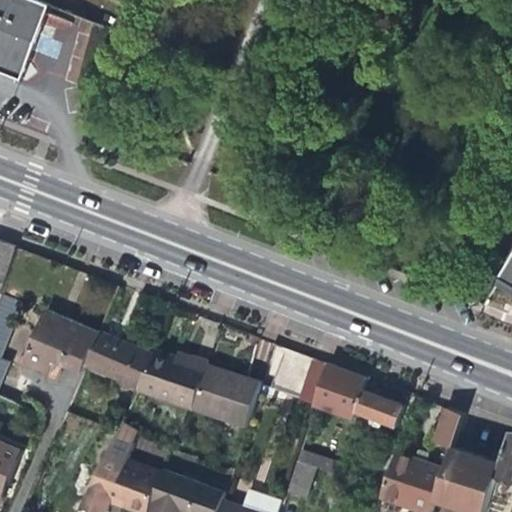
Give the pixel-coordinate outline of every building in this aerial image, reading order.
[(0,0),(0,68),(23,77),(52,3),(43,0),(0,0)] [(11,271),(12,266),(18,245),(0,238),(0,292),(4,294),(7,287),(11,271)] [(511,256),(506,267),(501,275),(511,281),(511,256)] [(4,294),(0,304),(0,355),(2,356),(24,301),(4,294)] [(86,371),(88,364),(102,331),(51,310),(28,361),(54,372),(59,360),(86,371)] [(88,364),(142,387),(155,353),(102,331),(88,364)] [(319,405),(320,403),(333,363),(286,345),(272,389),(319,405)] [(141,389),(197,408),(212,365),(213,360),(197,355),(196,357),(194,361),(180,356),(157,348),(155,353),(142,387),(141,389)] [(182,352),(180,356),(194,361),(196,357),(182,352)] [(0,388),(11,360),(2,356),(0,355),(0,388)] [(320,403),(359,417),(368,389),(372,378),(348,368),(333,363),(320,403)] [(264,381),(212,365),(197,408),(250,425),(264,381)] [(383,395),(368,389),(359,417),(346,455),(352,457),(354,452),(358,453),(372,415),(400,426),(409,405),(383,395)] [(457,447),(468,414),(449,407),(438,440),(457,447)] [(118,435),(137,441),(142,430),(125,420),(118,435)] [(102,511),(105,511),(109,502),(111,497),(152,510),(165,473),(129,461),(137,441),(118,435),(108,454),(103,464),(87,495),(82,505),(102,511)] [(0,493),(6,496),(25,450),(0,439),(0,493)] [(511,445),(506,464),(502,473),(511,476),(511,445)] [(371,462),(392,469),(396,454),(377,447),(371,462)] [(486,511),(488,511),(502,473),(506,464),(486,457),(457,447),(449,469),(445,483),(440,496),(458,502),(486,511)] [(424,450),(421,458),(431,462),(434,454),(433,450),(428,448),(424,450)] [(304,449),(301,459),(319,466),(330,469),(333,459),(304,449)] [(445,483),(449,469),(431,462),(421,458),(400,451),(385,496),(431,511),(434,511),(440,496),(445,483)] [(309,496),(319,466),(301,459),(290,489),(309,496)] [(333,459),(330,469),(340,473),(343,463),(333,459)] [(166,470),(165,473),(152,510),(151,511),(220,511),(225,500),(229,489),(166,470)] [(252,489),(246,507),(261,511),(282,511),(287,501),(252,489)] [(123,507),(139,511),(151,511),(152,510),(111,497),(109,502),(123,507)] [(261,511),(246,507),(225,500),(220,511),(261,511)]
